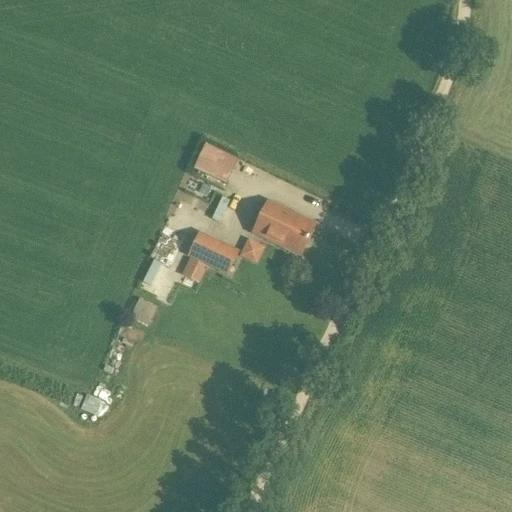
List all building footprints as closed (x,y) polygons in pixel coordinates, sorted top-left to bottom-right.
[(236,183),(246,159),(211,145),(202,170),(236,183)] [(301,256),(315,227),(267,203),(253,233),(301,256)] [(227,273),(237,253),(198,235),(188,255),(227,273)] [(268,266),(275,247),(255,240),(249,259),(268,266)] [(207,268),(190,260),(181,277),(199,285),(207,268)]
